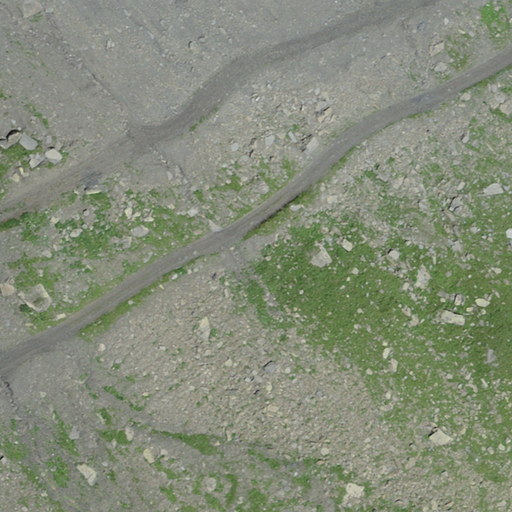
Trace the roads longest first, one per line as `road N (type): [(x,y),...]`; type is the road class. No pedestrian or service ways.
road 1 (track): [(0,373),(47,338),(248,230),(363,139),(511,55)]
road 2 (track): [(392,0),(235,62),(169,132),(0,215)]
